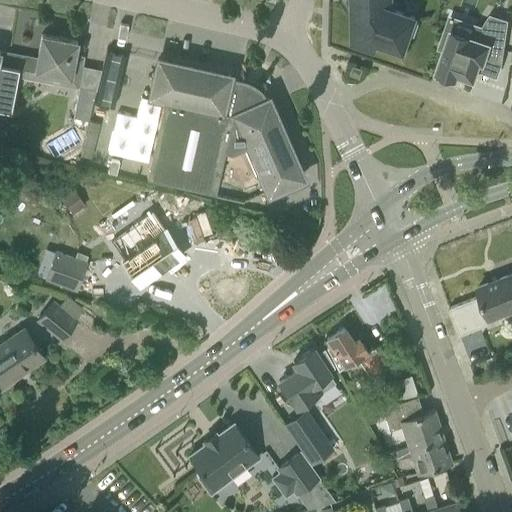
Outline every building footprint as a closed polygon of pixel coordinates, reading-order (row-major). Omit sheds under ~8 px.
[(354,0),(357,30),(353,43),(374,51),(377,42),(385,45),(385,49),(397,54),(400,50),(403,51),(409,35),(413,35),(417,23),(414,21),(415,18),(391,9),(390,0),(354,0)] [(444,0),(444,13),(480,13),(479,0),(444,0)] [(444,51),(437,71),(439,72),(456,77),(457,72),(473,78),(476,70),(479,60),(483,61),(484,58),(502,64),(508,20),(490,14),(474,38),(446,29),(440,47),(445,49),(444,51)] [(78,78),(79,76),(82,57),(74,55),(77,41),(70,39),(70,38),(58,36),(58,37),(42,34),(37,58),(21,55),(17,74),(50,81),(52,73),(78,78)] [(0,107),(10,109),(17,74),(21,55),(0,51),(0,107)] [(215,74),(215,71),(158,58),(150,94),(164,98),(146,176),(242,197),(274,183),(276,189),(296,180),(294,174),(301,171),(268,97),(264,99),(263,96),(261,94),(259,92),(257,89),(255,88),(253,86),(250,84),(248,83),(245,82),(215,74)] [(359,80),(362,69),(352,66),(348,76),(359,80)] [(78,86),(73,117),(89,120),(96,89),(78,86)] [(139,221),(111,240),(123,258),(121,260),(138,284),(156,271),(155,270),(160,266),(161,268),(183,253),(166,229),(165,230),(151,209),(137,219),(139,221)] [(57,251),(47,278),(75,289),(85,261),(57,251)] [(480,295),(449,307),(459,335),(492,323),(490,317),(511,308),(511,273),(477,287),(480,295)] [(61,340),(77,318),(52,299),(35,320),(61,340)] [(358,356),(367,370),(371,377),(390,364),(380,349),(377,351),(374,346),(367,351),(358,337),(353,341),(344,326),(326,338),(344,365),(358,356)] [(0,383),(2,385),(44,357),(24,328),(0,344),(0,383)] [(297,407),(335,381),(312,347),(293,361),(298,368),(278,381),(292,401),(297,407)] [(367,390),(355,396),(364,414),(376,408),(367,390)] [(398,402),(381,408),(389,431),(401,427),(408,446),(443,434),(434,409),(423,412),(417,395),(415,396),(398,402)] [(305,409),(285,423),(312,462),(332,448),(305,409)] [(205,443),(189,455),(203,474),(199,476),(210,491),(225,480),(223,477),(244,461),(247,465),(258,456),(233,422),(217,434),(215,431),(203,440),(205,443)] [(452,462),(443,434),(408,446),(395,450),(399,459),(411,455),(417,473),(433,468),(452,462)] [(299,451),(277,467),(280,470),(294,490),(308,509),(335,500),(299,451)] [(391,481),(379,485),(381,492),(387,495),(394,493),(391,481)] [(428,497),(424,498),(428,510),(432,509),(433,511),(459,511),(456,501),(437,508),(433,495),(428,497)] [(403,498),(399,500),(402,511),(405,511),(407,511),(433,511),(432,509),(428,510),(421,511),(412,511),(408,497),(403,498)]
